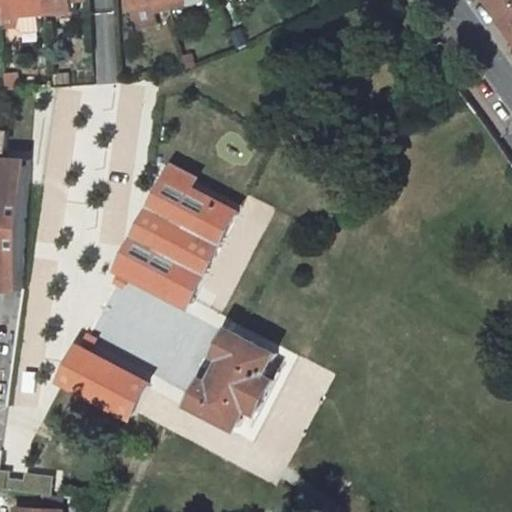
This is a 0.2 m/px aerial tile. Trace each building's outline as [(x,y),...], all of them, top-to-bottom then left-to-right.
[(46,0),(2,0),(4,26),(19,25),(18,16),(47,14),(46,0)] [(46,0),(47,14),(77,12),(76,0),(80,0),(46,0)] [(133,0),(136,8),(154,3),(156,12),(171,8),(169,0),(133,0)] [(169,0),(171,8),(187,4),(185,0),(169,0)] [(511,0),(490,0),(511,33),(511,0)] [(154,3),(136,8),(141,27),(159,22),(156,12),(154,3)] [(239,18),(233,21),(238,32),(244,30),(239,18)] [(244,30),(238,32),(244,46),(250,43),(244,30)] [(194,53),(185,55),(189,71),(198,68),(194,53)] [(159,71),(138,75),(140,81),(160,77),(159,71)] [(14,72),(7,73),(9,90),(19,90),(18,75),(14,72)] [(88,72),(73,73),(74,85),(89,85),(88,72)] [(71,73),(60,73),(61,83),(71,82),(71,73)] [(182,110),(209,103),(201,73),(174,80),(182,110)] [(164,113),(177,112),(174,81),(160,82),(164,113)] [(10,131),(0,129),(0,149),(9,150),(10,131)] [(0,287),(25,289),(27,267),(33,159),(0,157),(0,287)] [(232,200),(162,168),(118,261),(190,295),(232,200)] [(122,282),(126,274),(115,269),(112,277),(122,282)] [(260,330),(214,309),(203,333),(211,337),(198,364),(191,360),(181,380),(192,385),(190,390),(179,385),(174,396),(230,422),(260,357),(250,352),(260,330)] [(94,339),(97,331),(87,326),(83,334),(94,339)] [(87,351),(66,341),(55,365),(76,375),(75,377),(146,410),(161,377),(90,344),(87,351)] [(65,498),(49,497),(48,510),(65,511),(65,498)]
